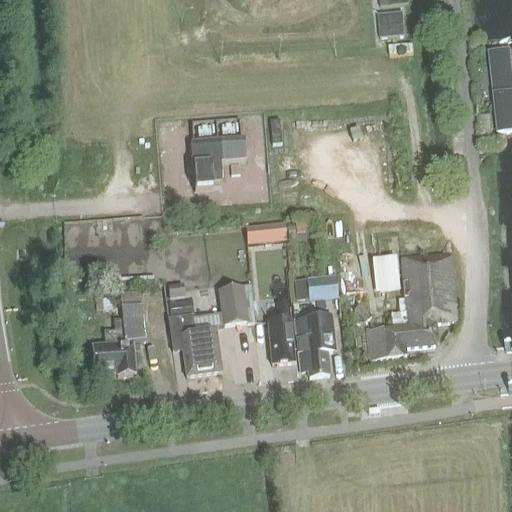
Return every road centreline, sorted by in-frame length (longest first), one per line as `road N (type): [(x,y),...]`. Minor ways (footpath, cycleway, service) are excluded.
road 1 (primary): [(11,443),(465,379)]
road 2 (unclassified): [(465,379),(476,233),(449,0)]
